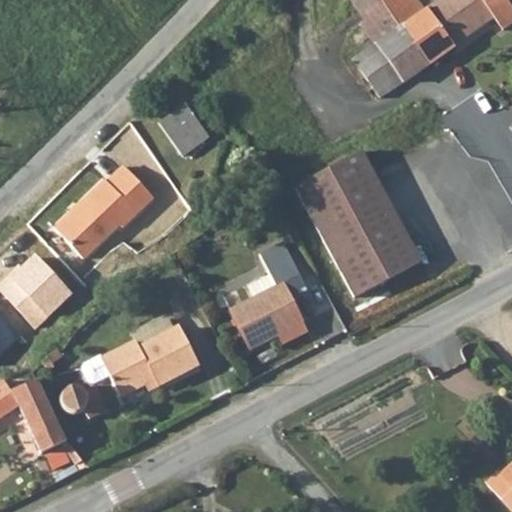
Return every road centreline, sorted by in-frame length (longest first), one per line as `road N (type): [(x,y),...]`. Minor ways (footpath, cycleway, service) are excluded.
road 1 (tertiary): [(70,511),(511,278)]
road 2 (unclassified): [(197,0),(0,202)]
